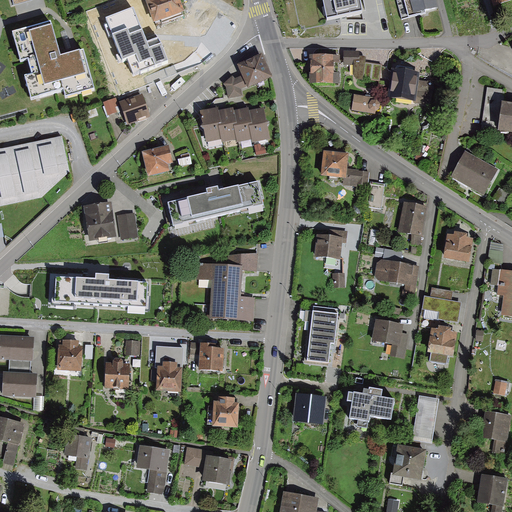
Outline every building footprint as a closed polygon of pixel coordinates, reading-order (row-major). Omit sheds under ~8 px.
[(146,0),(154,22),(161,20),(162,23),(182,16),(181,12),(184,11),(179,0),(146,0)] [(363,12),(360,0),(322,0),(327,20),(363,12)] [(396,0),(402,20),(408,18),(409,19),(427,15),(426,13),(439,10),(436,0),(396,0)] [(511,0),(491,0),(494,8),(511,2),(511,0)] [(147,41),(133,6),(106,17),(109,23),(105,24),(110,36),(113,35),(120,53),(117,54),(119,60),(127,57),(133,71),(167,58),(158,36),(147,41)] [(61,60),(51,24),(12,35),(20,65),(28,63),(31,77),(24,79),(31,102),(64,93),(66,99),(94,92),(83,54),(61,60)] [(360,52),(344,52),(344,66),(353,66),(354,76),(354,78),(356,79),(357,80),(358,81),(363,81),(364,79),(366,63),(367,60),(366,59),(365,58),(364,57),(360,57),(360,52)] [(272,77),(262,54),(237,65),(241,75),(235,78),(232,76),(223,84),(226,86),(228,98),(243,95),(241,88),(246,86),(248,88),(272,77)] [(340,57),(309,57),(310,86),(340,86),(340,74),(339,74),(339,65),(340,65),(340,57)] [(382,65),(366,63),(364,79),(379,81),(382,65)] [(420,74),(394,71),(390,99),(414,102),(414,104),(426,106),(428,104),(429,101),(429,99),(429,96),(427,94),(432,94),(434,83),(419,81),(420,74)] [(502,105),(504,105),(506,91),(487,88),(480,135),(499,137),(500,134),(498,134),(502,105)] [(150,118),(142,95),(119,103),(127,126),(138,123),(139,123),(148,120),(148,119),(150,118)] [(378,100),(354,96),(352,112),(376,116),(376,113),(380,111),(380,106),(378,102),(378,100)] [(116,99),(103,103),(108,116),(118,113),(116,108),(119,107),(116,99)] [(511,106),(504,105),(502,105),(498,134),(500,134),(511,135),(511,106)] [(222,145),(237,142),(234,128),(237,127),(234,113),(234,109),(219,112),(222,127),(218,127),(221,141),(222,145)] [(206,144),(221,141),(218,127),(222,127),(219,112),(218,110),(200,113),(203,127),(201,129),(204,131),(206,144)] [(237,145),(252,142),(249,128),(253,127),(250,113),(249,110),(234,113),(237,127),(234,128),(237,142),(237,145)] [(252,144),(270,141),(268,128),(270,125),(267,123),(264,110),(250,113),(253,127),(249,128),(252,142),(252,144)] [(63,138),(0,151),(0,208),(42,200),(70,173),(63,138)] [(174,163),(170,144),(142,151),(148,176),(171,171),(169,164),(174,163)] [(256,156),(266,154),(265,147),(262,148),(261,144),(254,146),(256,156)] [(178,159),(180,167),(192,164),(190,152),(181,154),(182,158),(178,159)] [(350,155),(323,153),(321,178),(343,181),(343,186),(357,187),(358,186),(368,187),(370,174),(359,172),(359,171),(348,170),(350,155)] [(417,153),(415,160),(422,161),(424,154),(417,153)] [(499,171),(465,153),(451,179),(484,197),(499,171)] [(264,206),(258,183),(219,192),(218,189),(206,192),(207,195),(169,204),(175,227),(264,206)] [(385,185),(370,183),(367,208),(382,210),(385,185)] [(510,194),(499,188),(494,199),(504,205),(510,194)] [(112,204),(84,209),(90,244),(117,239),(112,204)] [(429,209),(404,204),(398,234),(412,237),(412,246),(421,246),(421,238),(423,239),(429,209)] [(134,214),(117,217),(121,241),(138,238),(134,214)] [(340,259),(342,239),(347,239),(348,232),(333,231),(332,236),(329,236),(329,238),(317,237),(315,258),(340,260),(340,259)] [(454,237),(448,236),(444,261),(469,265),(473,241),(467,240),(468,236),(455,234),(454,237)] [(503,246),(491,243),(488,262),(503,265),(503,246)] [(390,251),(377,248),(375,258),(383,259),(388,260),(390,251)] [(403,253),(390,251),(388,260),(383,259),(383,262),(401,265),(403,253)] [(227,267),(197,265),(197,280),(212,282),(211,305),(207,305),(206,319),(254,323),(256,299),(241,299),(242,272),(257,273),(259,254),(228,256),(227,267)] [(415,297),(420,268),(401,265),(383,262),(382,262),(377,264),(375,277),(378,282),(405,287),(404,295),(415,297)] [(511,272),(493,270),(490,286),(498,287),(497,296),(504,297),(502,316),(511,317),(511,272)] [(346,289),(345,274),(344,274),(333,275),(333,289),(346,289)] [(96,283),(57,281),(55,305),(146,310),(148,286),(110,283),(110,279),(96,278),(96,283)] [(454,292),(432,289),(430,299),(452,302),(454,292)] [(459,324),(462,304),(452,302),(430,299),(424,298),(422,311),(425,311),(439,314),(438,321),(459,324)] [(339,310),(313,307),(307,364),(329,366),(331,346),(335,346),(339,310)] [(401,316),(402,310),(389,308),(388,314),(401,316)] [(439,314),(425,311),(424,320),(438,322),(438,321),(439,314)] [(404,326),(376,321),(372,343),(393,347),(390,357),(405,360),(409,335),(403,334),(404,326)] [(438,332),(432,330),(427,355),(430,355),(429,363),(447,366),(449,358),(454,359),(458,335),(451,333),(452,331),(439,329),(438,332)] [(484,332),(477,331),(476,342),(483,342),(484,332)] [(33,364),(34,339),(1,337),(0,349),(0,361),(10,362),(31,363),(33,364)] [(146,338),(145,349),(159,350),(160,339),(146,338)] [(125,356),(138,357),(139,342),(126,341),(125,356)] [(63,346),(59,346),(57,372),(82,373),(83,348),(79,347),(79,343),(63,342),(63,346)] [(223,374),(224,351),(218,351),(219,347),(201,345),(191,344),(190,361),(200,362),(199,373),(223,374)] [(93,346),(85,346),(85,360),(93,360),(93,346)] [(182,348),(165,348),(164,363),(178,363),(182,363),(182,348)] [(113,365),(106,364),(105,390),(116,390),(116,400),(127,401),(127,391),(129,391),(130,365),(124,365),(124,363),(121,361),(116,361),(113,363),(113,365)] [(30,376),(31,363),(10,362),(9,374),(30,376)] [(162,366),(157,366),(156,391),(169,391),(169,397),(181,398),(182,368),(178,368),(178,363),(164,363),(162,362),(162,366)] [(37,397),(38,376),(30,376),(9,374),(4,374),(2,398),(34,400),(36,400),(37,397)] [(507,384),(496,382),(493,394),(505,396),(507,384)] [(354,397),(348,396),(347,404),(352,405),(350,422),(358,423),(357,430),(368,431),(369,426),(370,426),(371,421),(392,424),(395,403),(382,400),(383,393),(369,391),(369,393),(364,392),(363,398),(354,396),(354,397)] [(327,399),(296,396),(293,424),(324,427),(327,399)] [(44,397),(37,397),(36,400),(34,400),(34,411),(44,412),(44,397)] [(440,401),(420,397),(412,441),(432,445),(440,401)] [(212,429),(238,430),(239,405),(238,405),(238,400),(218,399),(218,404),(214,404),(213,408),(208,408),(207,426),(212,426),(212,429)] [(511,417),(485,413),(481,440),(495,442),(493,454),(504,456),(511,417)] [(14,467),(25,425),(0,418),(0,442),(8,445),(3,464),(14,467)] [(87,471),(92,440),(83,439),(84,431),(75,429),(74,438),(67,437),(64,458),(77,460),(75,469),(87,471)] [(116,440),(107,439),(105,447),(115,448),(116,440)] [(422,484),(427,452),(419,451),(420,445),(406,442),(405,448),(398,447),(397,445),(396,445),(394,445),(393,446),(392,457),(396,458),(393,475),(391,474),(389,486),(403,488),(404,481),(422,484)] [(170,452),(140,448),(137,469),(150,471),(147,494),(162,496),(165,491),(170,452)] [(214,452),(193,449),(191,460),(185,460),(184,466),(204,469),(205,457),(232,461),(230,472),(232,473),(233,473),(235,459),(213,455),(214,452)] [(230,487),(232,473),(230,472),(232,461),(205,457),(204,469),(202,483),(230,487)] [(502,511),(508,480),(481,476),(476,504),(493,507),(491,511),(502,511)] [(318,508),(320,499),(284,493),(280,511),(327,511),(327,510),(318,508)] [(387,507),(398,508),(399,500),(388,498),(387,507)]
